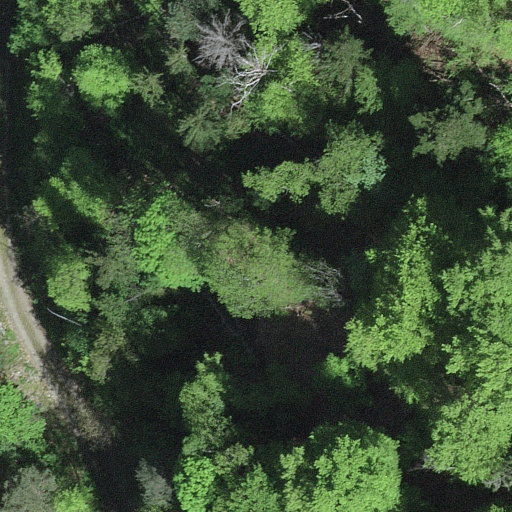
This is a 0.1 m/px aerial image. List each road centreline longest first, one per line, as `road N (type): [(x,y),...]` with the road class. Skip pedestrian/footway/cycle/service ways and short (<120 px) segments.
road 1 (track): [(125,511),(26,325),(0,183)]
road 2 (track): [(0,149),(6,0)]
